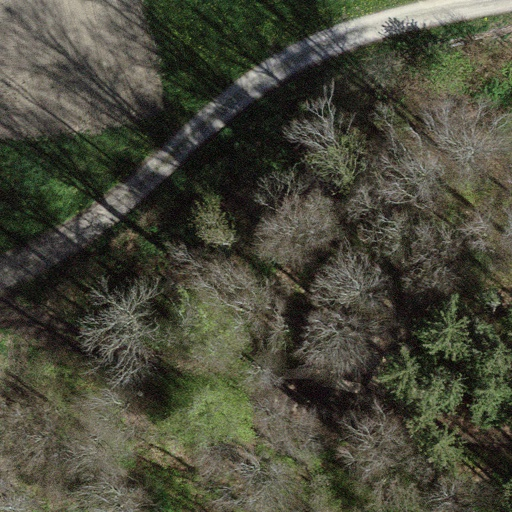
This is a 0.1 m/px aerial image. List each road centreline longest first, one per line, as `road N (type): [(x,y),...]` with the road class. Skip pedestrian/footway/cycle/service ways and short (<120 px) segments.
road 1 (track): [(0,268),(44,257),(164,177),(197,110),(294,54),(511,14)]
road 2 (track): [(511,432),(333,412),(49,327),(0,295)]
